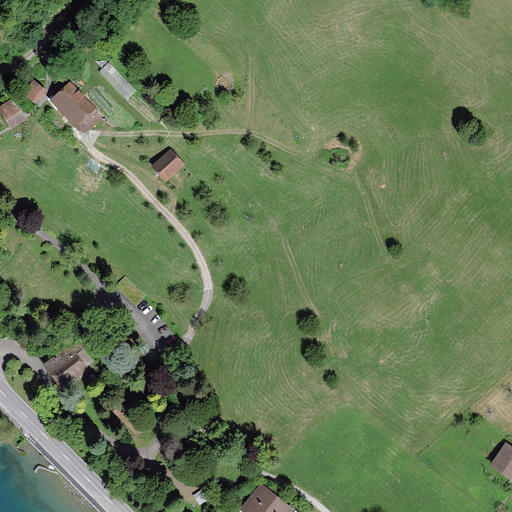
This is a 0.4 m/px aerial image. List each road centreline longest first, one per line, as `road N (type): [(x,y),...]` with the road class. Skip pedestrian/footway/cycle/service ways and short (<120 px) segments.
road 1 (track): [(76,138),(233,129),(284,144),(360,185),(387,258)]
road 2 (track): [(48,103),(89,160),(189,239),(206,265),(205,304),(147,349)]
road 3 (secondary): [(119,511),(0,388)]
